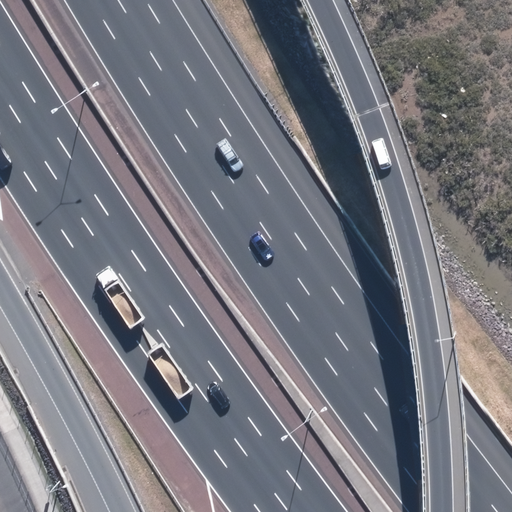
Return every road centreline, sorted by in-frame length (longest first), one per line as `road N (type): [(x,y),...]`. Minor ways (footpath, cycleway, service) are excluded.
road 1 (motorway): [(121,0),(300,283),(469,511)]
road 2 (motorway): [(335,0),(382,116),(421,253),(445,419),(449,511)]
road 3 (motorway): [(287,511),(0,86)]
road 4 (motorway): [(119,511),(0,285)]
